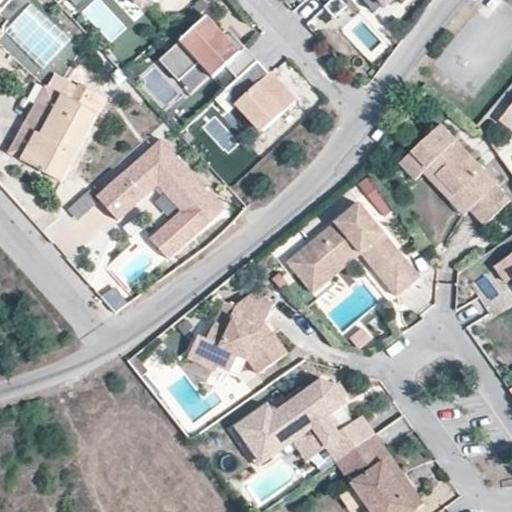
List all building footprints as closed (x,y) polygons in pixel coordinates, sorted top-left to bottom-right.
[(342,0),(332,0),(325,7),(335,18),(348,6),(342,0)] [(237,80),(257,62),(230,32),(225,38),(206,17),(159,60),(178,81),(199,62),(214,78),(226,67),(237,80)] [(294,102),(257,62),(237,80),(215,100),(227,113),(237,104),(262,132),(294,102)] [(9,154),(61,182),(107,99),(80,84),(79,86),(56,74),(49,87),(47,86),(9,154)] [(511,105),(500,119),(511,128),(511,105)] [(498,184),(441,124),(400,164),(415,181),(423,174),(431,166),(472,210),(485,223),(510,198),(497,186),(498,184)] [(223,209),(161,141),(97,198),(101,202),(119,222),(159,187),(180,210),(149,238),(168,259),(223,209)] [(472,210),(431,166),(423,174),(465,217),(472,210)] [(101,202),(97,198),(92,191),(69,211),(79,221),(101,202)] [(422,277),(361,203),(287,264),(307,288),(357,247),(364,255),(397,298),(422,277)] [(313,296),(364,255),(357,247),(307,288),(313,296)] [(511,254),(495,267),(506,284),(511,279),(511,254)] [(123,305),(111,291),(98,303),(110,315),(123,305)] [(266,323),(275,303),(253,292),(236,306),(226,301),(208,339),(199,336),(188,359),(215,373),(218,368),(230,374),(238,359),(250,365),(258,375),(290,354),(276,333),(273,334),(266,323)] [(148,372),(136,356),(130,361),(142,377),(148,372)] [(335,436),(325,421),(344,407),(348,404),(334,384),(323,379),(273,414),(267,405),(231,430),(259,468),(293,444),(307,463),(328,448),(337,462),(376,435),(363,416),(355,422),(335,436)] [(344,407),(325,421),(335,436),(355,422),(344,407)] [(417,511),(426,506),(408,480),(401,484),(384,461),(391,455),(376,435),(337,462),(371,511),(417,511)] [(408,480),(391,455),(384,461),(401,484),(408,480)]
